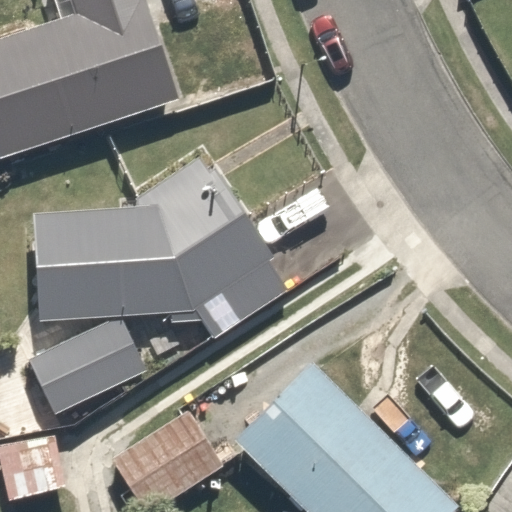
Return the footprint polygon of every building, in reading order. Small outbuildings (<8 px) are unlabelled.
[(0,160),(176,107),(142,0),(108,0),(111,8),(0,41),(0,160)] [(284,292),(204,156),(130,199),(24,210),(36,326),(196,309),(212,335),(284,292)] [(125,376),(99,325),(32,359),(58,411),(125,376)] [(475,511),(321,346),(230,430),(305,511),(475,511)] [(154,511),(223,462),(185,411),(115,464),(150,511),(154,511)]
